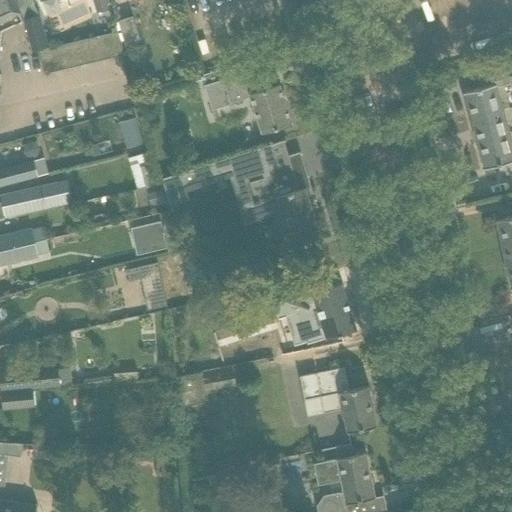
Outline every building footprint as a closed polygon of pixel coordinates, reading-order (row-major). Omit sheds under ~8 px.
[(0,0),(0,81),(1,75),(0,74),(0,45),(1,31),(23,21),(23,20),(20,13),(21,12),(15,0),(0,0)] [(92,0),(96,13),(111,9),(108,0),(92,0)] [(38,16),(23,20),(23,21),(32,52),(39,50),(47,49),(38,16)] [(140,41),(132,16),(117,21),(125,46),(140,41)] [(103,35),(108,58),(124,54),(117,32),(103,35)] [(92,38),(97,61),(108,58),(103,35),(92,38)] [(92,38),(81,40),(87,63),(97,61),(92,38)] [(70,43),(76,66),(87,63),(81,40),(70,43)] [(60,45),(65,68),(76,66),(70,43),(60,45)] [(49,48),(55,71),(65,68),(60,45),(49,48)] [(39,50),(44,73),(55,71),(49,48),(47,49),(39,50)] [(233,66),(203,75),(206,85),(205,86),(212,109),(224,106),(251,97),(262,134),(272,131),(292,125),(279,85),(257,92),(251,72),(236,77),(233,67),(233,66)] [(495,84),(463,93),(473,131),(511,120),(511,75),(494,80),(495,84)] [(511,120),(473,131),(483,169),(511,160),(511,173),(510,174),(511,181),(511,120)] [(140,131),(125,136),(128,147),(143,142),(140,131)] [(285,140),(209,164),(210,165),(212,172),(222,169),(222,171),(232,168),(244,208),(277,197),(283,219),(279,220),(286,244),(291,242),(292,246),(301,243),(320,238),(310,205),(316,204),(300,152),(288,156),(284,142),(286,142),(285,140)] [(157,185),(149,153),(128,158),(137,190),(157,185)] [(31,161),(0,169),(0,187),(47,174),(43,160),(32,163),(31,161)] [(180,173),(162,179),(170,205),(171,205),(181,202),(176,186),(183,184),(180,174),(180,173)] [(58,205),(53,184),(0,196),(5,217),(46,208),(58,205)] [(161,189),(151,191),(154,204),(164,202),(161,189)] [(502,247),(511,245),(511,216),(496,220),(502,247)] [(147,239),(149,252),(167,248),(160,221),(130,228),(133,242),(147,239)] [(0,250),(35,242),(31,229),(0,236),(0,250)] [(35,242),(0,250),(0,266),(38,256),(35,242)] [(203,245),(180,248),(181,259),(167,261),(168,273),(206,269),(203,245)] [(511,245),(502,247),(511,289),(511,288),(511,245)] [(167,305),(157,262),(126,269),(128,281),(140,279),(147,309),(167,305)] [(303,311),(315,348),(331,343),(329,339),(355,330),(341,284),(319,291),(315,279),(296,285),(271,292),(279,318),(303,311)] [(256,297),(236,304),(241,321),(262,314),(256,297)] [(172,360),(158,361),(159,374),(174,373),(172,360)] [(349,390),(344,367),(299,376),(304,400),(312,399),(314,411),(322,409),(323,413),(324,413),(324,412),(342,408),(348,433),(377,427),(369,386),(349,390)] [(125,371),(114,372),(115,381),(126,381),(125,371)] [(0,374),(1,390),(29,388),(27,372),(0,374)] [(177,377),(183,406),(238,395),(234,377),(204,383),(202,372),(177,377)] [(28,389),(0,392),(2,409),(34,406),(33,389),(28,389)] [(134,442),(135,435),(118,434),(117,446),(134,447),(134,449),(162,450),(163,443),(134,442)] [(0,453),(20,456),(22,444),(0,442),(0,453)] [(336,459),(314,464),(318,485),(341,480),(343,492),(346,505),(375,499),(375,497),(366,453),(336,459)] [(318,506),(318,511),(342,511),(339,493),(323,496),(318,506)] [(0,498),(0,511),(35,511),(37,504),(0,498)]
